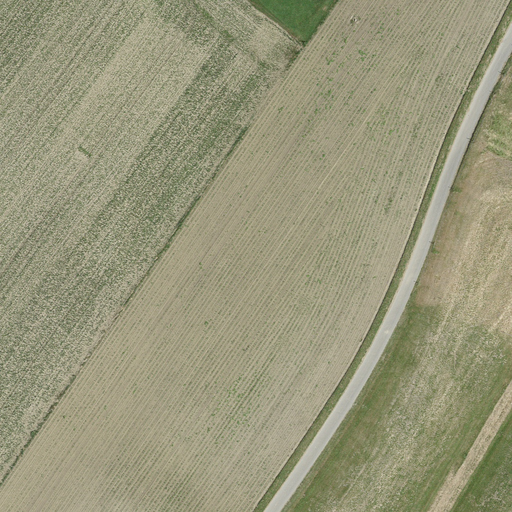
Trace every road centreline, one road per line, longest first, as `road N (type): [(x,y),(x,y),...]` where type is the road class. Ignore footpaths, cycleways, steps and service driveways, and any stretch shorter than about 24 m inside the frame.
road 1 (unclassified): [(459,162),(354,400),(276,511)]
road 2 (residential): [(511,44),(459,162)]
